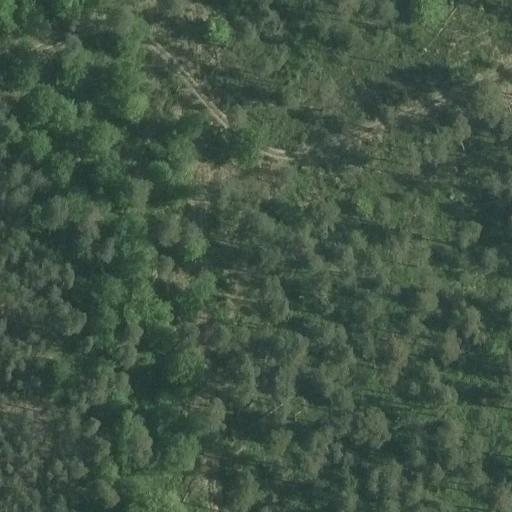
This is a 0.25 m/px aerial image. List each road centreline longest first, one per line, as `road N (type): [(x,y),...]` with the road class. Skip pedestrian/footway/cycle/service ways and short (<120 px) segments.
road 1 (track): [(511,82),(273,184),(236,177),(213,159),(192,101),(189,0)]
road 2 (track): [(190,18),(108,24),(0,81)]
